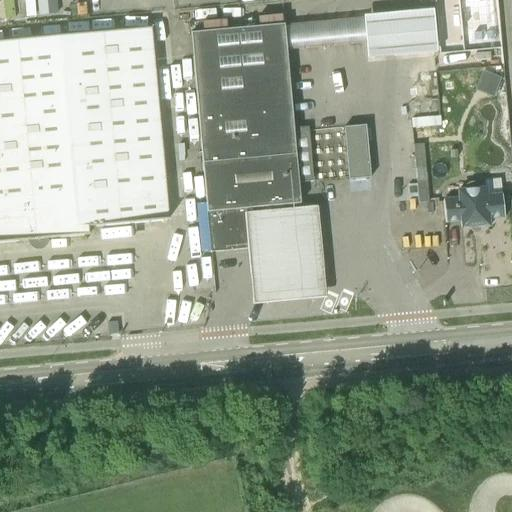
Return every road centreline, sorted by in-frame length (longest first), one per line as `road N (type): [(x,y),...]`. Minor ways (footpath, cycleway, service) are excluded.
road 1 (secondary): [(511,329),(175,361),(142,373)]
road 2 (secondary): [(142,373),(176,382),(511,350)]
road 3 (secondary): [(0,386),(142,373)]
